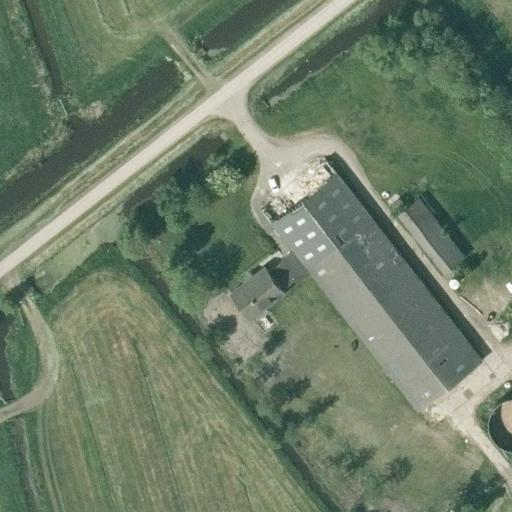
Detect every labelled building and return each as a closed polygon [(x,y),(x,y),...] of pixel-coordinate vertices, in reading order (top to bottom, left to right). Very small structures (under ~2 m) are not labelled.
[(481,359),(363,209),(324,159),(260,209),(293,251),(280,261),(267,271),(264,267),(230,293),(250,318),(283,292),(281,289),(294,279),(296,282),(309,272),(416,409),(481,359)] [(442,274),(464,257),(418,197),(396,214),(442,274)] [(396,209),(403,204),(398,198),(391,203),(396,209)] [(511,447),(511,395),(509,396),(505,397),(501,398),(497,400),(494,403),(492,406),(490,410),(488,413),(487,417),(487,421),(487,425),(488,429),(490,433),(492,437),(494,440),(497,442),(501,444),(505,446),(509,447),(511,447)] [(384,483),(379,481),(375,492),(380,494),(384,483)]
